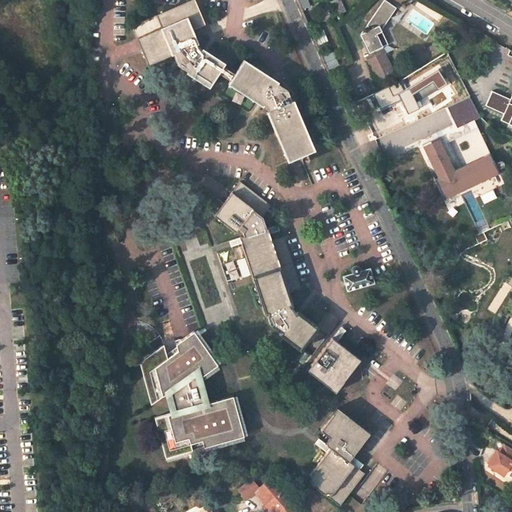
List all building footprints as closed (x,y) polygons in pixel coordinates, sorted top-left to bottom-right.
[(225,64),(201,48),(200,49),(197,46),(198,45),(192,31),(205,26),(194,0),(131,27),(148,67),(172,57),(174,62),(176,67),(185,72),(184,73),(208,89),(218,73),(223,67),(225,64)] [(369,54),(365,55),(378,83),(395,74),(382,47),(388,44),(381,30),(396,8),(384,0),(367,26),(369,30),(360,35),(369,54)] [(264,111),(285,161),(313,150),(292,100),(290,101),(285,89),(277,85),(279,82),(244,59),(234,74),(230,81),(226,86),(258,107),(261,109),(262,108),(265,111),(264,111)] [(219,74),(230,81),(234,74),(223,67),(218,73),(219,74)] [(389,86),(362,98),(370,114),(396,101),(389,86)] [(511,104),(509,104),(511,100),(492,92),(486,107),(504,115),(501,121),(509,124),(510,122),(511,122),(511,104)] [(446,106),(455,126),(477,116),(468,96),(446,106)] [(478,127),(474,120),(461,127),(465,134),(478,127)] [(465,134),(461,127),(439,137),(455,171),(462,168),(450,141),(465,134)] [(439,137),(424,144),(439,178),(435,181),(442,198),(499,170),(490,154),(455,171),(439,137)] [(271,205),(241,181),(214,216),(235,233),(237,231),(242,231),(243,234),(239,238),(265,316),(267,315),(270,327),(279,333),(278,334),(300,351),(317,327),(299,313),(296,310),(295,312),(291,307),(293,305),(288,292),(301,288),(283,236),(271,240),(269,235),(267,229),(263,217),(271,205)] [(278,228),(277,225),(267,229),(269,235),(280,231),(278,228)] [(352,273),(343,276),(347,290),(358,287),(374,282),(369,268),(359,271),(359,269),(359,268),(358,266),(356,266),(354,266),(352,267),(351,268),(351,270),(351,272),(352,273)] [(337,341),(346,330),(343,328),(341,326),(323,349),(328,353),(337,341)] [(146,347),(133,351),(148,403),(165,391),(171,411),(152,417),(164,457),(242,433),(231,394),(204,402),(196,377),(215,363),(193,334),(171,340),(174,349),(177,358),(165,361),(164,357),(157,334),(152,338),(145,342),(146,347)] [(323,349),(307,369),(334,391),(359,359),(337,341),(328,353),(323,349)] [(174,349),(164,357),(165,361),(177,358),(174,349)] [(311,356),(303,350),(296,361),(303,367),(311,356)] [(369,432),(335,407),(319,430),(329,438),(326,442),(326,445),(329,447),(325,453),(304,480),(339,508),(364,475),(358,470),(348,462),(352,456),(369,432)] [(326,445),(318,439),(314,444),(325,453),(329,447),(326,445)] [(508,469),(511,471),(511,451),(504,446),(499,454),(497,454),(488,467),(503,476),(508,469)] [(358,470),(363,464),(359,461),(352,456),(348,462),(358,470)] [(296,511),(269,479),(254,492),(265,504),(263,506),(268,511),(296,511)]
